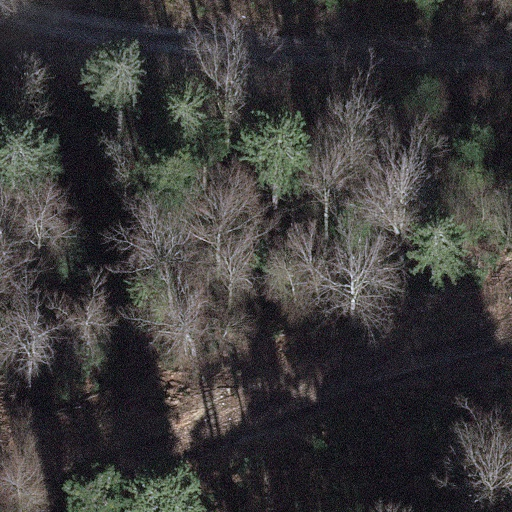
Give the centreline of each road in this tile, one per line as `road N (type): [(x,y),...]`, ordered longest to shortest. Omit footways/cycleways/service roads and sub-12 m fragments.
road 1 (track): [(0,477),(51,473),(186,440),(511,338)]
road 2 (track): [(53,0),(345,42),(511,44)]
